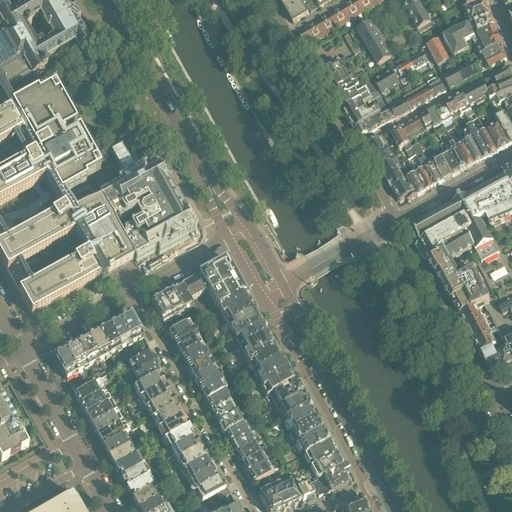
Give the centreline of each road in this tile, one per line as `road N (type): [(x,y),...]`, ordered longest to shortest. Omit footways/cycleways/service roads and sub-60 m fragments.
road 1 (residential): [(394,220),(268,0)]
road 2 (residential): [(131,289),(252,511)]
road 3 (tertiary): [(208,183),(106,0)]
road 4 (residential): [(485,390),(429,356),(371,233)]
road 5 (tertiary): [(377,480),(310,352)]
road 6 (residential): [(394,220),(511,155)]
road 7 (residential): [(21,350),(131,289)]
